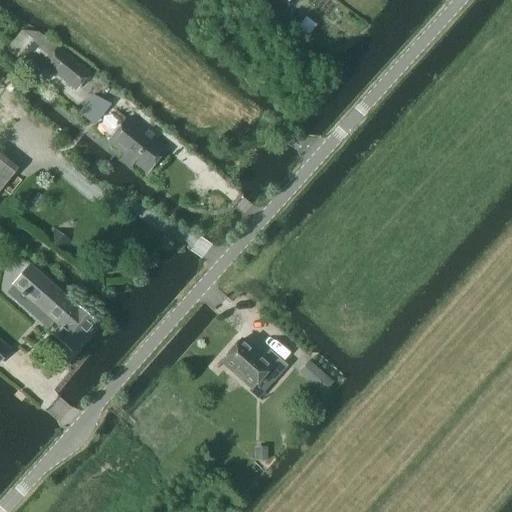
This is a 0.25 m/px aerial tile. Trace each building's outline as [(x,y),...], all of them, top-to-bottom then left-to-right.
[(88,75),(56,49),(44,65),(75,90),(88,75)] [(120,161),(128,168),(133,162),(146,173),(164,150),(126,120),(108,142),(125,155),(120,161)] [(0,161),(0,190),(14,173),(0,161)] [(76,309),(36,275),(27,267),(11,286),(60,328),(52,336),(71,352),(95,324),(76,308),(76,309)] [(239,341),(221,362),(251,389),(264,374),(273,382),(286,367),(268,351),(260,360),(239,341)] [(307,362),(297,373),(322,394),(332,383),(307,362)]
